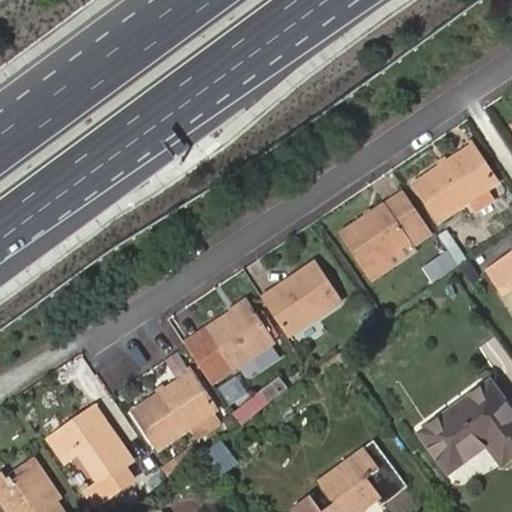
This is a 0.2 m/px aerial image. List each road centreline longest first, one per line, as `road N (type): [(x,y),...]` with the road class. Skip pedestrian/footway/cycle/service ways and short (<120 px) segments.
road 1 (residential): [(511,63),(101,337)]
road 2 (motorway): [(0,227),(312,0)]
road 3 (motorway): [(199,0),(0,146)]
